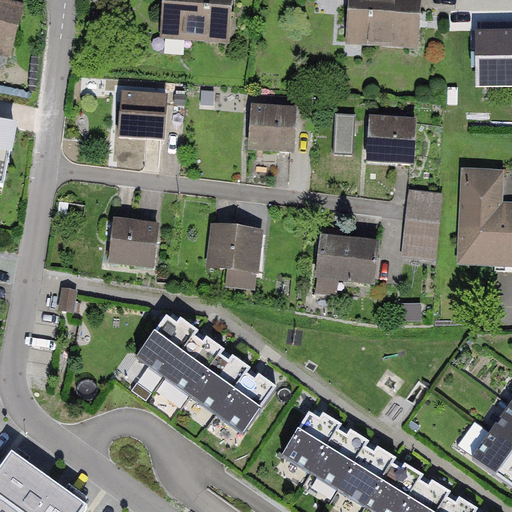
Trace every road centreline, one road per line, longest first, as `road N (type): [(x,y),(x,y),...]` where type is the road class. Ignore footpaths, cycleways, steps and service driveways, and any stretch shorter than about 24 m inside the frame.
road 1 (residential): [(46,168),(19,392),(32,414),(160,511)]
road 2 (residential): [(392,210),(46,168)]
road 3 (residential): [(66,0),(46,168)]
